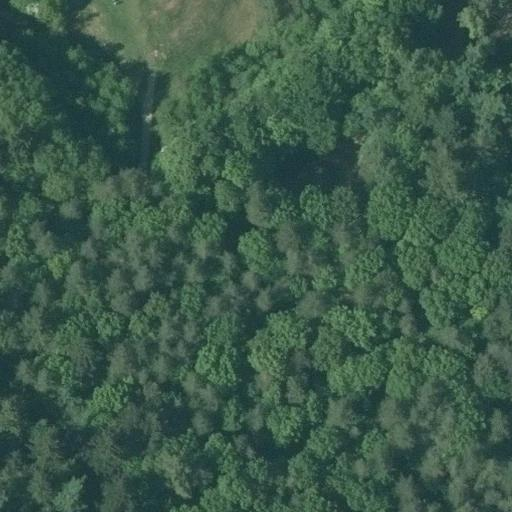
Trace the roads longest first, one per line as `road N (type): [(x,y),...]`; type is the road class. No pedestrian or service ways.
road 1 (track): [(6,207),(140,192),(253,246),(360,237),(398,200),(444,113),(460,0)]
road 2 (track): [(426,511),(363,429),(186,511)]
